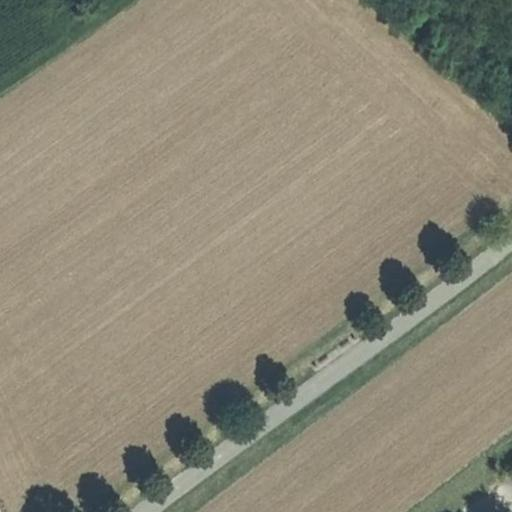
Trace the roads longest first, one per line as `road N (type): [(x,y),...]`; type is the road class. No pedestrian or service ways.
road 1 (residential): [(511,240),(149,511)]
road 2 (track): [(0,95),(137,0)]
